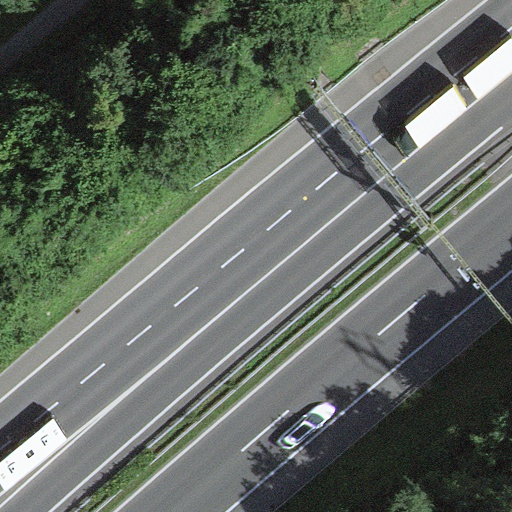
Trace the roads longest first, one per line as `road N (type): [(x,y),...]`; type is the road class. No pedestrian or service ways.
road 1 (motorway): [(511,31),(0,451)]
road 2 (motorway): [(511,99),(26,511)]
road 3 (motorway): [(172,511),(511,229)]
